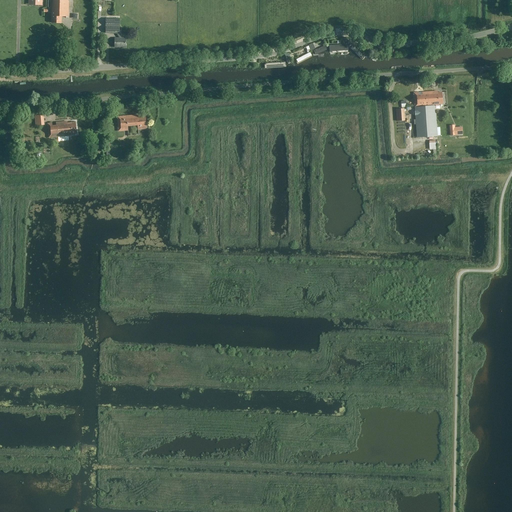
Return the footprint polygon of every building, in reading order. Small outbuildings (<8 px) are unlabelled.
[(47,0),(48,7),(52,7),(51,22),(61,23),(61,16),(67,16),(68,1),(69,1),(68,0),(47,0)] [(119,34),(119,27),(119,18),(105,18),(105,34),(119,34)] [(114,39),(114,48),(125,48),(125,39),(114,39)] [(348,51),(348,44),(329,46),(330,52),(348,51)] [(348,47),(362,61),(365,58),(352,44),(348,47)] [(326,49),(325,46),(313,51),(315,55),(326,49)] [(312,56),(310,52),(295,60),(297,64),(312,56)] [(413,93),(416,137),(437,135),(435,105),(438,105),(438,104),(442,103),(441,92),(436,92),(436,91),(413,93)] [(404,108),(396,109),(396,121),(405,120),(404,108)] [(117,117),(119,131),(127,130),(127,126),(137,125),(137,128),(146,127),(145,115),(140,116),(140,117),(137,117),(137,115),(117,117)] [(76,133),(75,122),(67,123),(66,121),(55,122),(55,125),(52,125),(51,123),(47,123),(48,137),(68,135),(68,134),(76,133)] [(454,135),(463,134),(462,127),(455,127),(454,125),(449,125),(450,135),(454,135)]
